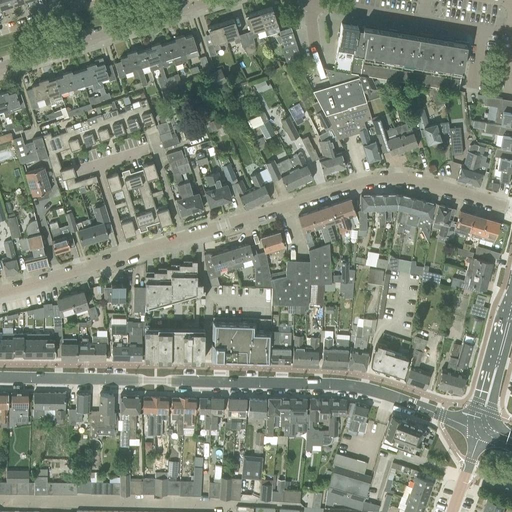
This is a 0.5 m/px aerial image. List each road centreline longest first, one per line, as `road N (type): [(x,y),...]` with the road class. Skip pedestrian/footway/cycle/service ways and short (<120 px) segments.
road 1 (tertiary): [(0,377),(332,383),(442,415)]
road 2 (residential): [(125,258),(366,182)]
road 3 (residential): [(0,66),(207,0)]
road 4 (residential): [(511,215),(416,181),(366,182)]
road 5 (residential): [(0,292),(125,258)]
